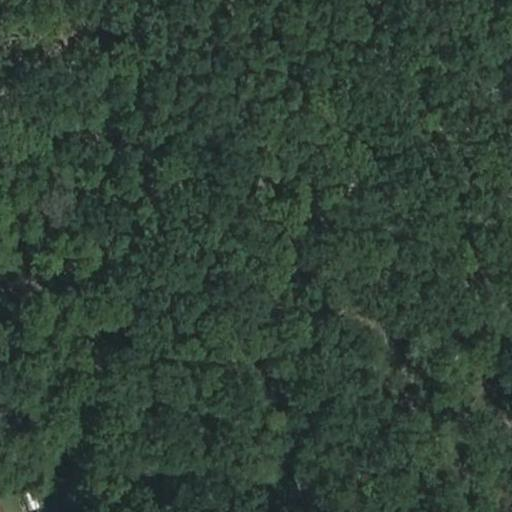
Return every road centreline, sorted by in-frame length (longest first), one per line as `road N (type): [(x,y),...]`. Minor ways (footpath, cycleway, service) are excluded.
road 1 (track): [(367,511),(511,312)]
road 2 (track): [(43,511),(48,504),(247,511)]
